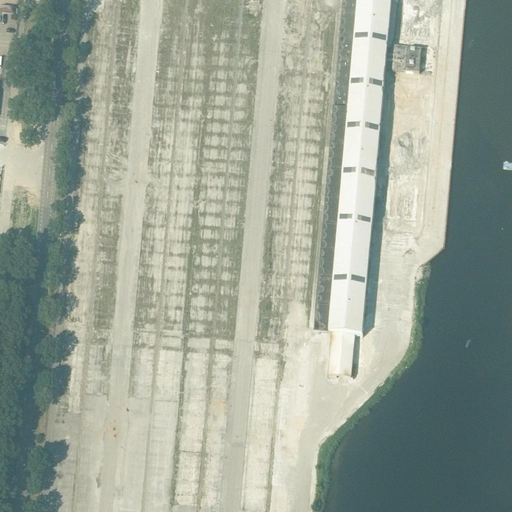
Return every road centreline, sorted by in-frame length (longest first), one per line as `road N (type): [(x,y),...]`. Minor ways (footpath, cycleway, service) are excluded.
road 1 (unknown): [(280,0),(233,511)]
road 2 (unclassified): [(20,511),(65,0)]
road 3 (unknown): [(105,511),(149,10)]
